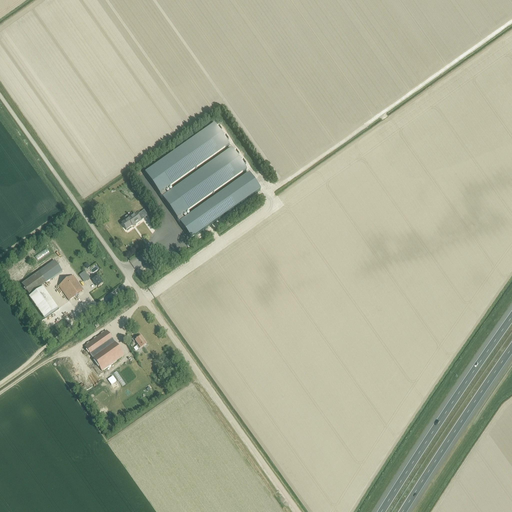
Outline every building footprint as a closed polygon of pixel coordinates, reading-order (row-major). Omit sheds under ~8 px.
[(214,125),(144,174),(159,195),(229,146),(214,125)] [(231,150),(162,199),(177,220),(246,171),(231,150)] [(249,174),(179,223),(191,240),(260,190),(249,174)] [(122,224),(126,230),(127,230),(128,231),(131,228),(130,227),(131,227),(135,224),(135,226),(140,222),(140,221),(142,220),(138,214),(136,216),(135,215),(133,216),(126,221),(122,224)] [(38,272),(21,285),(29,295),(62,272),(55,262),(39,273),(38,272)] [(103,284),(98,277),(96,274),(92,277),(94,280),(92,280),(97,288),(103,284)] [(69,301),(83,291),(73,276),(58,287),(69,301)] [(57,309),(41,286),(37,289),(38,291),(29,297),(44,319),(57,309)] [(102,371),(123,356),(106,331),(84,347),(102,371)] [(140,349),(146,345),(141,337),(139,338),(137,336),(131,340),(133,342),(135,341),(138,345),(136,346),(139,350),(140,349)]
